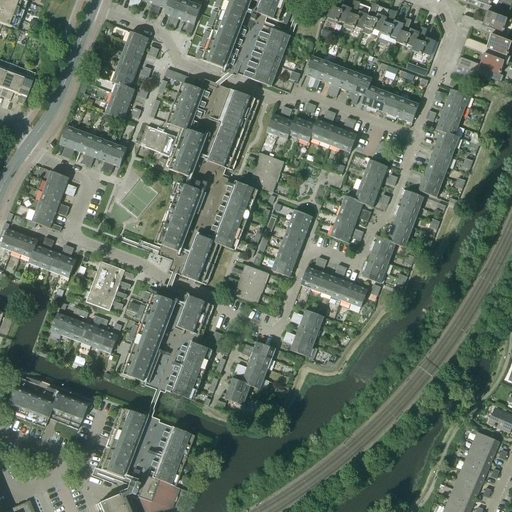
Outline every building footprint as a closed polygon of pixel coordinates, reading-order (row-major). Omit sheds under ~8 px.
[(0,0),(0,24),(16,31),(27,0),(0,0)] [(146,2),(147,0),(135,0),(133,8),(137,10),(141,0),(146,2)] [(152,15),(158,0),(147,0),(146,2),(151,4),(148,14),(152,15)] [(169,0),(158,0),(152,15),(157,17),(161,8),(165,10),(166,10),(169,0)] [(170,28),(181,0),(169,0),(166,10),(165,10),(164,14),(169,16),(166,26),(170,28)] [(185,22),(192,4),(181,0),(170,28),(175,29),(179,20),(185,22)] [(228,0),(205,63),(271,88),(290,37),(263,27),(264,25),(267,18),(286,26),(290,15),(286,13),(283,19),(278,17),(284,0),(228,0)] [(351,9),(343,6),(342,7),(340,7),(342,0),(335,0),(327,21),(328,23),(333,25),(336,24),(336,22),(339,24),(340,22),(344,24),(343,26),(344,27),(344,28),(344,29),(345,26),(351,9)] [(490,3),(491,0),(454,0),(487,12),(491,13),(493,7),(490,6),(491,3),(490,3)] [(363,28),(368,16),(370,9),(360,5),(360,4),(354,1),(351,9),(345,26),(344,29),(350,31),(352,30),(353,29),(356,30),(357,29),(361,30),(360,33),(362,34),(362,33),(364,28),(363,28)] [(191,35),(201,7),(192,4),(185,22),(189,24),(186,33),(191,35)] [(380,35),(386,18),(389,11),(378,7),(378,6),(372,4),(370,9),(368,16),(363,28),(364,28),(362,33),(368,35),(369,35),(371,34),(372,31),(374,33),(375,31),(379,33),(378,35),(380,36),(380,35)] [(396,43),(403,25),(395,21),(394,23),(392,22),(395,13),(389,10),(389,11),(386,18),(380,35),(391,39),(392,38),(396,39),(395,42),(396,42),(396,43)] [(212,28),(217,14),(213,12),(207,26),(212,28)] [(504,29),(507,22),(511,23),(511,21),(491,13),(487,12),(484,20),(486,20),(485,24),(464,16),(462,17),(459,24),(491,36),(491,35),(504,40),(506,34),(504,33),(505,30),(504,29)] [(419,33),(411,30),(410,31),(408,31),(411,21),(405,19),(403,25),(396,43),(396,42),(396,43),(407,48),(408,46),(412,48),(411,51),(412,51),(419,33)] [(429,60),(435,42),(426,39),(426,40),(424,39),(427,30),(421,28),(419,33),(412,51),(412,52),(423,56),(424,55),(428,56),(427,59),(429,60)] [(205,47),(210,33),(205,32),(200,46),(205,47)] [(145,50),(149,40),(131,33),(127,43),(145,50)] [(508,53),(511,45),(511,42),(504,40),(491,35),(491,36),(488,43),(490,44),(489,47),(468,39),(466,40),(463,47),(484,55),(484,54),(508,63),(510,57),(508,56),(509,53),(508,53)] [(142,60),(145,50),(127,43),(123,53),(142,60)] [(138,70),(142,60),(123,53),(119,63),(138,70)] [(501,72),(504,64),(507,65),(508,63),(484,54),(484,55),(481,62),(483,63),(481,66),(461,58),(459,59),(456,66),(501,83),(503,76),(500,75),(502,72),(501,72)] [(312,89),(322,61),(312,57),(305,76),(311,78),(307,87),(312,89)] [(325,84),(332,65),(322,61),(312,89),(316,91),(320,82),(325,84)] [(134,80),(138,70),(119,63),(116,73),(134,80)] [(331,97),(342,69),(332,65),(325,84),(330,86),(327,95),(331,97)] [(0,97),(4,99),(15,70),(6,67),(0,83),(0,88),(2,90),(0,94),(0,97)] [(425,77),(427,70),(420,68),(418,74),(425,77)] [(345,91),(352,72),(342,69),(331,97),(336,98),(340,89),(345,91)] [(16,95),(24,74),(15,70),(4,99),(10,101),(12,93),(16,95)] [(181,78),(182,76),(175,73),(174,75),(170,74),(170,72),(167,70),(164,77),(184,85),(192,87),(194,80),(187,78),(186,80),(181,78)] [(23,106),(34,77),(35,74),(25,71),(24,74),(16,95),(20,96),(17,104),(23,106)] [(351,104),(362,76),(352,72),(345,91),(350,93),(346,102),(351,104)] [(130,90),(131,89),(134,80),(116,73),(112,83),(116,85),(117,85),(130,90)] [(369,87),(372,80),(362,76),(351,104),(356,106),(359,96),(364,98),(365,99),(369,87)] [(220,86),(205,80),(202,88),(201,91),(192,87),(184,85),(169,125),(186,132),(175,160),(170,158),(165,169),(190,178),(188,182),(186,187),(183,186),(168,226),(162,224),(158,234),(164,236),(160,246),(161,247),(159,252),(157,256),(172,262),(169,272),(201,284),(216,245),(233,251),(256,191),(222,178),(226,169),(227,170),(234,150),(240,152),(244,142),(238,139),(253,99),(220,87),(220,86)] [(131,101),(135,91),(131,89),(130,90),(117,85),(116,85),(113,95),(131,101)] [(379,91),(369,87),(365,99),(364,98),(361,105),(367,107),(366,110),(371,112),(379,91)] [(465,108),(469,97),(451,90),(447,101),(465,108)] [(382,113),(389,94),(379,91),(371,112),(375,114),(376,111),(382,113)] [(391,119),(399,98),(389,94),(382,113),(387,115),(386,118),(391,119)] [(128,111),(131,101),(113,95),(109,104),(128,111)] [(401,120),(408,102),(399,98),(391,119),(395,121),(396,118),(401,120)] [(461,118),(465,108),(447,101),(443,111),(461,118)] [(411,127),(416,112),(419,106),(408,102),(401,120),(407,122),(406,125),(411,127)] [(124,122),(127,112),(128,111),(109,104),(105,115),(124,122)] [(458,127),(461,118),(443,111),(439,120),(458,127)] [(277,137),(284,119),(273,115),(266,133),(277,137)] [(298,140),(305,122),(295,118),(293,122),(294,123),(288,136),(289,137),(298,140)] [(294,123),(293,122),(284,119),(277,137),(287,141),(289,137),(288,136),(294,123)] [(308,144),(317,121),(316,120),(315,125),(305,122),(298,140),(308,144)] [(454,137),(458,127),(439,120),(436,130),(459,139),(454,137)] [(320,143),(327,124),(317,121),(308,144),(309,144),(311,139),(320,143)] [(330,147),(337,128),(327,124),(320,143),(330,147)] [(66,159),(77,131),(66,127),(59,145),(65,148),(62,157),(66,159)] [(150,150),(157,131),(146,127),(139,146),(150,150)] [(340,150),(347,132),(337,128),(330,147),(340,150)] [(455,149),(459,139),(436,130),(435,131),(440,133),(436,142),(455,149)] [(80,153),(87,135),(77,131),(66,159),(71,161),(74,151),(80,153)] [(160,154),(167,135),(157,131),(150,150),(160,154)] [(350,154),(357,136),(347,132),(340,150),(350,154)] [(86,166),(97,138),(87,135),(80,153),(85,155),(81,165),(86,166)] [(170,157),(177,139),(167,135),(160,154),(170,157)] [(99,161),(106,142),(97,138),(86,166),(91,168),(94,159),(99,161)] [(106,174),(116,146),(106,142),(99,161),(105,163),(101,172),(106,174)] [(451,159),(455,149),(436,142),(433,152),(451,159)] [(120,168),(127,150),(116,146),(106,174),(110,175),(114,166),(120,168)] [(447,169),(451,159),(433,152),(429,162),(447,169)] [(280,174),(284,163),(261,154),(257,165),(280,174)] [(384,179),(388,168),(369,161),(366,171),(384,179)] [(444,179),(447,169),(429,162),(425,172),(444,179)] [(276,183),(280,174),(257,165),(253,175),(276,183)] [(380,188),(384,179),(366,171),(362,181),(380,188)] [(67,185),(69,179),(51,172),(47,183),(75,193),(77,189),(67,185)] [(440,189),(444,179),(425,172),(422,182),(440,189)] [(272,194),(276,183),(253,175),(249,185),(272,194)] [(377,198),(380,188),(362,181),(358,191),(377,198)] [(436,199),(440,189),(422,182),(418,192),(436,199)] [(75,193),(47,183),(43,193),(62,200),(64,194),(73,198),(75,193)] [(420,209),(424,198),(403,190),(401,196),(403,197),(401,202),(420,209)] [(373,208),(377,198),(358,191),(354,201),(345,197),(345,198),(373,208)] [(60,205),(62,200),(43,193),(40,202),(67,213),(69,208),(60,205)] [(361,210),(363,205),(373,209),(373,208),(345,198),(341,207),(369,218),(371,213),(361,210)] [(67,213),(40,202),(36,212),(54,219),(56,214),(66,218),(67,213)] [(416,219),(420,209),(401,202),(399,207),(397,206),(395,211),(416,219)] [(369,218),(341,207),(337,217),(356,224),(358,219),(367,223),(369,218)] [(309,229),(313,218),(294,211),(290,222),(309,229)] [(412,229),(416,219),(395,211),(393,215),(396,216),(394,222),(412,229)] [(54,219),(36,212),(32,223),(36,224),(60,233),(62,228),(52,225),(54,219)] [(354,230),(356,224),(337,217),(334,227),(362,238),(363,233),(354,230)] [(305,239),(309,229),(290,222),(287,232),(305,239)] [(409,238),(412,229),(394,222),(392,227),(389,226),(387,230),(409,238)] [(11,252),(18,234),(8,230),(9,225),(5,224),(2,231),(7,233),(1,248),(11,252)] [(362,238),(334,227),(330,238),(348,245),(350,239),(360,242),(362,238)] [(405,248),(409,238),(387,230),(386,235),(388,236),(386,241),(384,240),(405,248)] [(301,248),(305,239),(287,232),(283,241),(301,248)] [(21,256),(28,237),(18,234),(11,252),(21,256)] [(29,264),(38,241),(28,237),(21,256),(30,259),(28,264),(29,264)] [(392,255),(395,245),(405,249),(405,248),(384,240),(377,237),(375,243),(372,242),(371,247),(392,255)] [(39,268),(50,240),(45,238),(41,248),(37,246),(38,241),(29,264),(39,268)] [(49,272),(56,253),(51,251),(54,242),(50,240),(39,268),(49,272)] [(298,259),(301,248),(283,241),(279,252),(298,259)] [(59,275),(69,248),(65,246),(61,255),(56,253),(49,272),(59,275)] [(388,265),(392,255),(371,247),(369,251),(371,252),(369,258),(388,265)] [(69,279),(76,261),(70,259),(74,249),(69,248),(59,275),(69,279)] [(294,268),(298,259),(279,252),(275,261),(294,268)] [(384,274),(388,265),(369,258),(367,263),(365,262),(363,267),(384,274)] [(290,279),(294,268),(275,261),(272,272),(290,279)] [(120,282),(124,272),(101,263),(97,273),(120,282)] [(265,285),(268,275),(245,266),(241,276),(265,285)] [(380,285),(384,274),(363,267),(361,271),(364,272),(362,278),(380,285)] [(311,290),(318,272),(308,268),(301,286),(311,290)] [(321,294),(328,275),(318,272),(311,290),(321,294)] [(117,292),(120,282),(97,273),(94,283),(117,292)] [(331,297),(338,279),(328,275),(321,294),(331,297)] [(261,295),(265,285),(241,276),(238,286),(261,295)] [(341,301),(348,283),(338,279),(331,297),(341,301)] [(113,302),(117,292),(94,283),(90,293),(113,302)] [(350,305),(357,286),(348,283),(341,301),(350,305)] [(192,298),(193,296),(162,284),(157,297),(146,292),(143,300),(148,302),(145,307),(141,306),(135,320),(140,321),(138,327),(133,325),(128,339),(133,341),(120,374),(144,383),(143,385),(146,386),(165,394),(166,392),(192,401),(211,351),(208,350),(199,346),(200,344),(214,307),(192,298)] [(257,305),(261,295),(238,286),(234,297),(257,305)] [(361,309),(367,293),(368,290),(357,286),(350,305),(361,309)] [(109,312),(113,302),(90,293),(86,303),(109,312)] [(320,328),(324,318),(305,311),(303,317),(294,313),(292,318),(320,328)] [(61,336),(68,318),(58,314),(51,332),(61,336)] [(71,340),(78,321),(68,318),(61,336),(71,340)] [(316,338),(320,328),(292,318),(290,322),(299,326),(298,331),(316,338)] [(81,343),(88,325),(78,321),(71,340),(81,343)] [(91,347),(98,329),(88,325),(81,343),(91,347)] [(101,351),(108,333),(98,329),(91,347),(101,351)] [(312,348),(316,338),(298,331),(296,337),(286,333),(284,337),(312,348)] [(212,339),(221,343),(224,336),(214,332),(212,339)] [(111,355),(115,344),(118,336),(108,333),(101,351),(111,355)] [(308,359),(312,348),(284,337),(283,342),(292,346),(290,352),(308,359)] [(229,350),(210,343),(208,350),(211,351),(227,357),(229,350)] [(271,360),(275,350),(256,343),(254,349),(245,345),(243,350),(271,360)] [(267,370),(271,360),(243,350),(241,354),(251,358),(249,363),(267,370)] [(263,380),(267,370),(249,363),(247,369),(237,365),(236,370),(263,380)] [(260,391),(263,380),(236,370),(234,374),(243,378),(241,383),(250,387),(260,391)] [(77,431),(88,401),(38,382),(36,386),(14,377),(10,389),(12,390),(3,414),(14,418),(16,413),(7,410),(7,409),(26,416),(23,422),(33,425),(36,420),(46,423),(49,414),(61,418),(77,425),(77,426),(68,422),(66,427),(77,431)] [(247,396),(250,387),(241,383),(232,379),(228,390),(247,396)] [(243,407),(247,396),(228,390),(224,400),(243,407)] [(511,428),(511,417),(495,410),(489,424),(494,426),(493,428),(495,429),(496,427),(509,433),(511,428)] [(172,487),(191,436),(125,411),(121,422),(116,420),(112,430),(117,432),(107,460),(105,465),(101,463),(102,462),(100,461),(97,470),(123,480),(122,484),(127,486),(127,488),(132,490),(130,495),(137,497),(137,498),(140,500),(139,503),(142,511),(161,511),(164,510),(165,510),(169,510),(171,509),(179,489),(172,487)] [(495,453),(500,443),(477,433),(472,443),(495,453)] [(491,462),(495,453),(472,443),(469,452),(491,462)] [(488,471),(491,462),(469,452),(465,462),(488,471)] [(483,481),(488,471),(465,462),(460,471),(483,481)] [(479,491),(483,481),(460,471),(456,481),(479,491)] [(475,500),(479,491),(456,481),(452,490),(475,500)] [(471,509),(475,500),(452,490),(449,500),(471,509)] [(126,511),(119,495),(112,498),(95,506),(97,511),(126,511)] [(450,511),(470,511),(471,509),(449,500),(444,509),(450,511)] [(31,511),(28,503),(7,511),(6,511),(31,511)]
